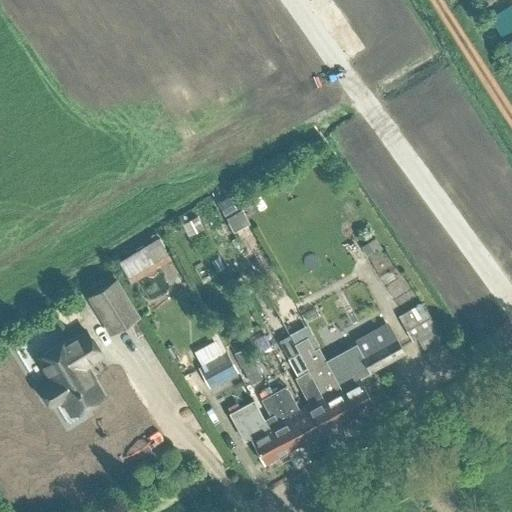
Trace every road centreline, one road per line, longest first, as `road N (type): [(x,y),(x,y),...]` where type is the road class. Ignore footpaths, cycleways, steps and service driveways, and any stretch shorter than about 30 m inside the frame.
road 1 (tertiary): [(281,511),(511,390)]
road 2 (track): [(511,118),(434,0)]
